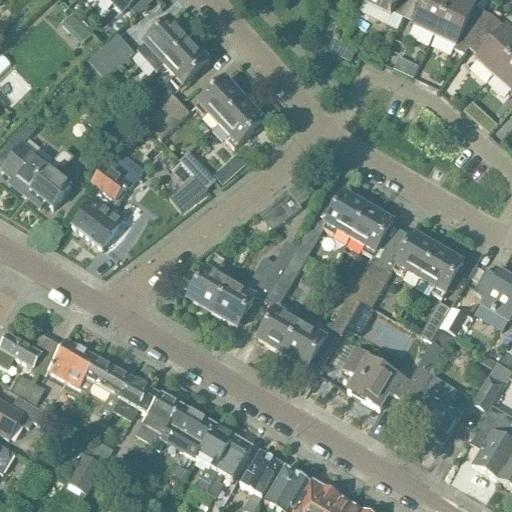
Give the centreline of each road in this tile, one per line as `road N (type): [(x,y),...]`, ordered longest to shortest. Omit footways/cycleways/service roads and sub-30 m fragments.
road 1 (unclassified): [(449,511),(111,313)]
road 2 (residential): [(111,313),(137,280),(324,133)]
road 3 (residential): [(324,133),(360,77),(375,76),(434,103),(511,184)]
road 4 (residential): [(498,236),(324,133)]
road 5 (residential): [(324,133),(210,0)]
